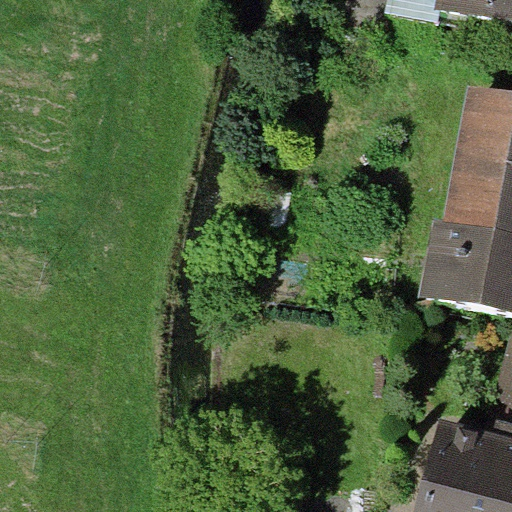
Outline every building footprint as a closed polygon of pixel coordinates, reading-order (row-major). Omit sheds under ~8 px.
[(511,0),(446,0),(443,17),(511,30),(511,0)] [(511,239),(511,97),(467,89),(440,226),(511,239)] [(419,299),(511,316),(511,239),(440,226),(433,224),(419,299)] [(511,326),(492,398),(511,403),(511,326)] [(511,511),(511,438),(440,419),(415,511),(511,511)]
